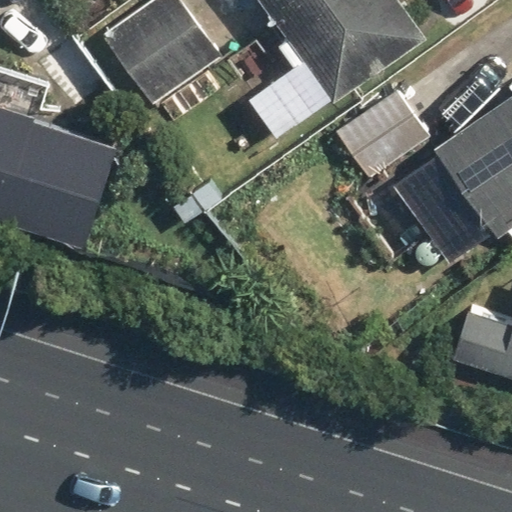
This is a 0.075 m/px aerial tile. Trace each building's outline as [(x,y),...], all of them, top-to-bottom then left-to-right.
[(78,33),(53,0),(0,0),(0,26),(14,17),(43,58),(78,33)] [(236,37),(203,0),(139,0),(109,26),(168,95),(236,37)] [(273,0),(342,90),(435,20),(420,0),(273,0)] [(377,169),(436,122),(400,77),(341,124),(377,169)] [(130,128),(0,86),(0,203),(96,235),(130,128)] [(511,86),(443,134),(511,232),(511,86)] [(511,303),(479,293),(463,341),(511,356),(511,303)]
